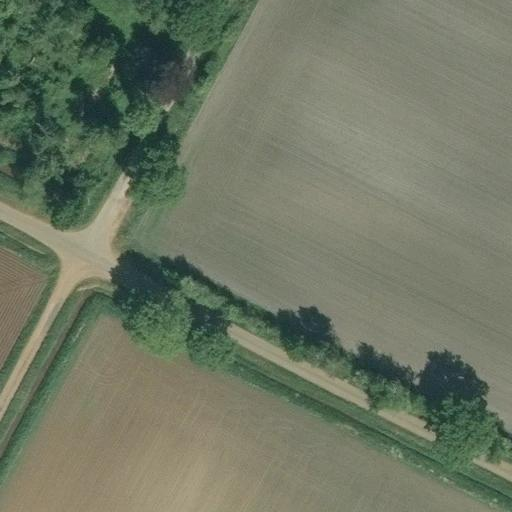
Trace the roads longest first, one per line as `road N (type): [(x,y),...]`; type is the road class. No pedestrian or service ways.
road 1 (residential): [(511,457),(79,240)]
road 2 (unclassified): [(217,0),(79,240)]
road 3 (unclassified): [(79,240),(0,392)]
